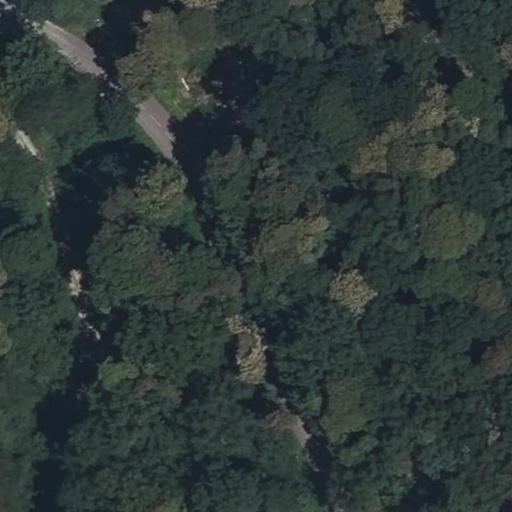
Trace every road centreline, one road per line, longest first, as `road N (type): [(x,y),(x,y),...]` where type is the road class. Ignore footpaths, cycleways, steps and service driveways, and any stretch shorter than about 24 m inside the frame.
road 1 (secondary): [(0,11),(120,80),(221,247),(347,511)]
road 2 (track): [(131,511),(0,202)]
